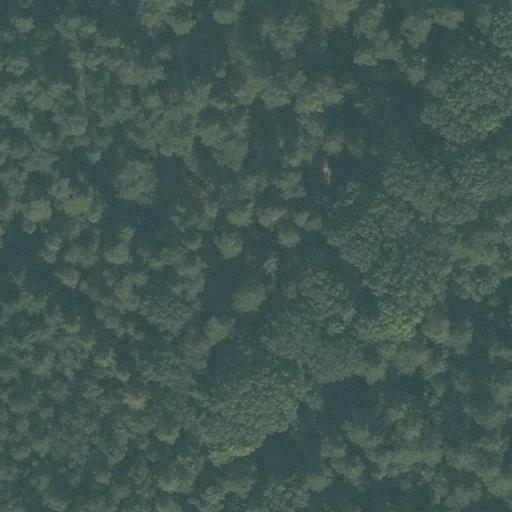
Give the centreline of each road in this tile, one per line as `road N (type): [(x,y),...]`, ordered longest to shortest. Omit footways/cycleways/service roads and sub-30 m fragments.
road 1 (unknown): [(189,511),(218,459),(511,62)]
road 2 (track): [(511,76),(203,511)]
road 3 (track): [(228,468),(181,432),(0,226)]
